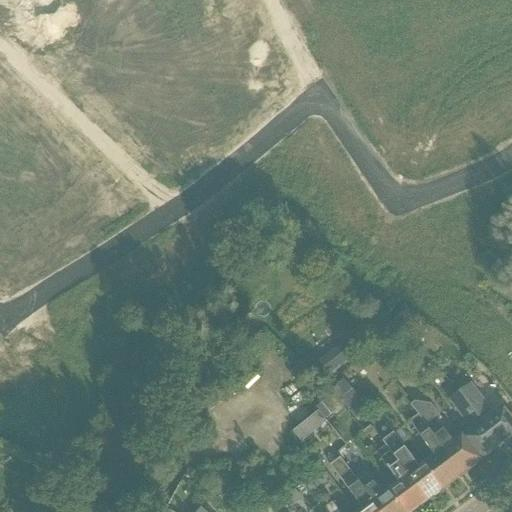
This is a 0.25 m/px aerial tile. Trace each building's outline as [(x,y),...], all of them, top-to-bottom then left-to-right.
[(0,0),(0,2),(18,34),(30,27),(37,40),(63,26),(59,20),(71,13),(63,0),(0,0)] [(191,0),(186,4),(203,25),(234,0),(191,0)] [(292,0),(297,10),(316,0),(324,0),(329,9),(346,0),(292,0)] [(511,0),(496,0),(507,12),(511,6),(511,0)] [(346,34),(323,51),(338,71),(374,46),(360,27),(370,20),(361,8),(339,23),(346,34)] [(241,23),(219,34),(225,45),(247,34),(241,23)] [(225,45),(230,57),(253,45),(247,34),(225,45)] [(374,46),(338,71),(353,92),(377,76),(383,86),(406,70),(397,58),(387,64),(374,46)] [(108,80),(89,101),(109,119),(141,86),(122,68),(128,61),(118,51),(99,71),(108,80)] [(501,77),(482,90),(506,126),(511,122),(511,90),(511,89),(511,88),(511,65),(507,58),(495,67),(501,77)] [(267,66),(222,104),(240,124),(285,86),(267,66)] [(482,90),(460,103),(485,140),(506,126),(482,90)] [(175,141),(154,156),(171,178),(208,150),(196,135),(206,127),(190,105),(163,125),(175,141)] [(400,111),(378,127),(405,164),(427,148),(400,111)] [(457,113),(445,117),(454,140),(466,136),(457,113)] [(445,117),(433,122),(442,145),(454,140),(445,117)] [(2,123),(0,123),(0,156),(6,167),(46,144),(33,121),(8,135),(2,123)] [(82,163),(63,183),(105,223),(124,203),(82,163)] [(511,199),(500,203),(511,235),(511,199)] [(511,235),(500,203),(485,209),(500,248),(511,243),(511,235)] [(57,207),(46,214),(59,235),(70,228),(57,207)] [(485,209),(471,214),(485,253),(500,248),(485,209)] [(46,214),(35,220),(49,242),(59,235),(46,214)] [(471,214),(456,220),(470,259),(485,253),(471,214)] [(456,220),(433,228),(447,267),(470,259),(456,220)] [(30,233),(0,251),(0,283),(45,256),(30,233)] [(379,319),(370,326),(378,336),(387,330),(379,319)] [(349,339),(314,366),(324,379),(359,353),(349,339)] [(6,354),(0,368),(0,399),(10,404),(5,415),(19,421),(30,396),(18,390),(29,364),(6,354)] [(62,379),(45,417),(68,427),(85,389),(62,379)] [(343,381),(331,392),(348,412),(360,401),(343,381)] [(492,414),(469,385),(459,394),(500,446),(507,440),(508,442),(511,438),(511,420),(501,407),(492,414)] [(85,389),(68,427),(82,433),(99,395),(85,389)] [(372,394),(349,413),(355,420),(373,404),(379,403),(372,394)] [(493,452),(500,446),(459,394),(448,402),(471,431),(461,439),(480,464),(494,453),(493,452)] [(99,395),(82,433),(96,440),(113,402),(99,395)] [(335,412),(326,400),(316,408),(326,420),(335,412)] [(113,402),(96,440),(111,446),(128,408),(113,402)] [(186,403),(177,409),(191,427),(199,421),(186,403)] [(462,477),(480,464),(461,439),(460,440),(459,439),(452,444),(437,423),(440,421),(441,421),(431,407),(415,404),(411,407),(417,416),(462,477)] [(128,408),(111,446),(133,456),(150,418),(128,408)] [(445,490),(462,477),(417,416),(408,423),(434,458),(426,464),(445,490)] [(311,435),(302,425),(292,433),(301,443),(311,435)] [(384,447),(385,447),(427,503),(445,490),(426,464),(418,470),(393,436),(382,444),(384,447)] [(406,511),(414,511),(427,503),(385,447),(384,447),(375,454),(398,484),(390,490),(406,511)] [(378,511),(356,480),(340,459),(330,467),(363,511),(361,511),(378,511)] [(365,473),(356,480),(378,511),(406,511),(390,490),(382,496),(365,473)] [(327,496),(317,503),(320,507),(323,511),(338,511),(329,500),(327,496)]
